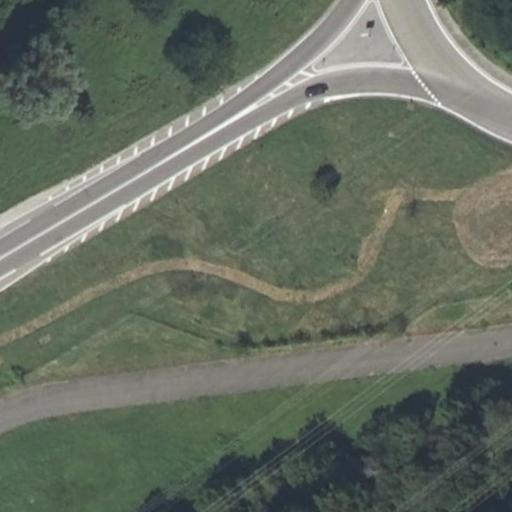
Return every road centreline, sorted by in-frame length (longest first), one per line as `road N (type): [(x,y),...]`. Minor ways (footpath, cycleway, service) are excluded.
road 1 (secondary): [(244,119),(0,264)]
road 2 (secondary): [(244,119),(354,72),(414,70),(465,86)]
road 3 (secondary): [(365,0),(329,45),(244,119)]
